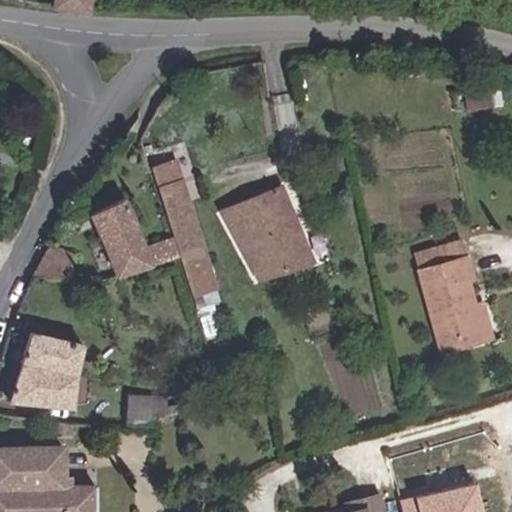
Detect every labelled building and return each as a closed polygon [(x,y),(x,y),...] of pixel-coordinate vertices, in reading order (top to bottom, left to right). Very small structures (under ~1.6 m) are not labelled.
[(50,0),(50,5),(85,11),(86,0),(50,0)] [(492,91),(466,91),(466,104),(492,104),(492,91)] [(213,290),(169,162),(148,169),(154,188),(170,238),(177,259),(178,263),(189,299),(213,290)] [(222,211),(259,284),(306,268),(303,244),(278,189),(222,211)] [(98,283),(120,276),(151,267),(177,259),(170,238),(144,247),(139,234),(123,199),(92,215),(108,245),(89,252),(98,283)] [(417,274),(464,262),(459,244),(412,256),(417,274)] [(74,257),(49,247),(35,271),(31,281),(65,282),(74,257)] [(469,283),(464,262),(417,274),(439,357),(480,346),(469,310),(462,286),(469,283)] [(120,276),(98,283),(114,336),(114,350),(139,353),(136,330),(120,276)] [(480,307),(469,310),(480,346),(490,343),(480,307)] [(19,364),(74,378),(82,347),(29,335),(19,364)] [(74,378),(19,364),(6,403),(71,408),(74,378)] [(123,428),(137,428),(156,429),(155,418),(152,396),(94,395),(92,426),(123,428)] [(61,437),(62,426),(46,424),(45,435),(61,437)] [(62,451),(0,451),(0,511),(94,511),(94,488),(63,488),(62,451)] [(482,511),(475,484),(401,503),(403,511),(482,511)] [(377,511),(374,498),(357,501),(359,511),(377,511)] [(359,511),(357,501),(340,507),(341,511),(337,511),(359,511)]
